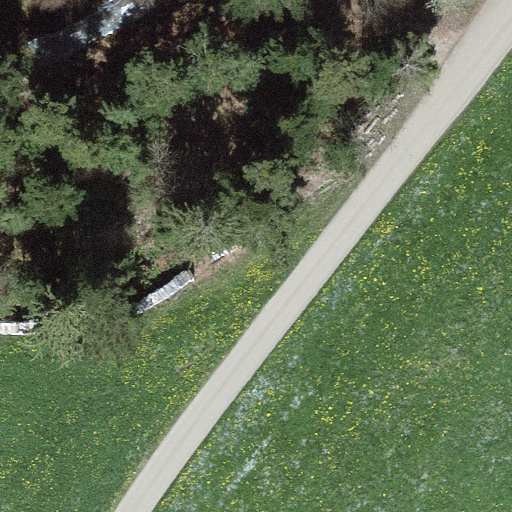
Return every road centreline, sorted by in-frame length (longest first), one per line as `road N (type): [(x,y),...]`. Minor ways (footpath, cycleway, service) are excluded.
road 1 (unclassified): [(132,511),(511,9)]
road 2 (track): [(0,106),(173,29),(313,5),(478,51)]
